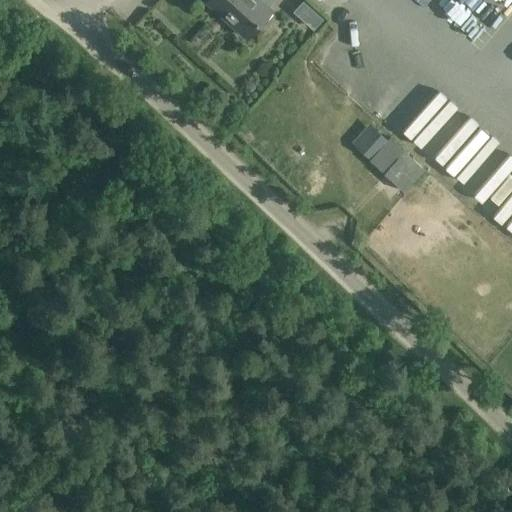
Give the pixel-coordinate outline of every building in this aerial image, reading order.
[(258,0),(211,0),(210,2),(246,34),(268,9),(258,0)] [(301,0),(326,25),(333,18),(314,0),(301,0)] [(359,27),(376,9),(367,0),(362,0),(348,15),(359,27)] [(369,158),(387,139),(369,124),(352,142),(369,158)] [(425,169),(390,136),(387,139),(369,158),(368,159),(384,173),(404,192),(418,177),(425,169)]
